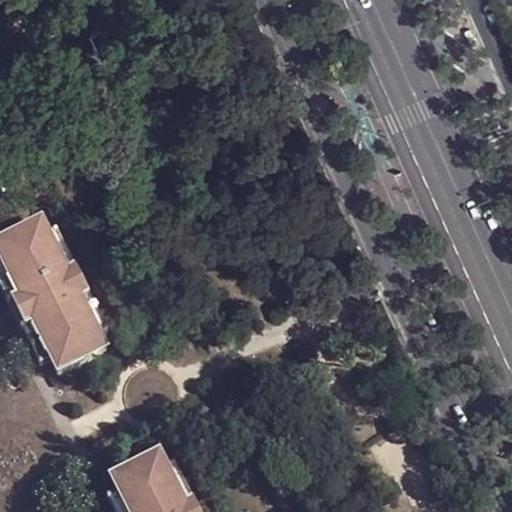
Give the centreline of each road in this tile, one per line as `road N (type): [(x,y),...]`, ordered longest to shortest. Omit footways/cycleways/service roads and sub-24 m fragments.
road 1 (unclassified): [(340,156),(503,511)]
road 2 (primary): [(511,311),(385,24)]
road 3 (unclassified): [(268,0),(340,156)]
road 4 (unclassified): [(385,24),(340,156)]
road 5 (unclassified): [(510,84),(385,24)]
